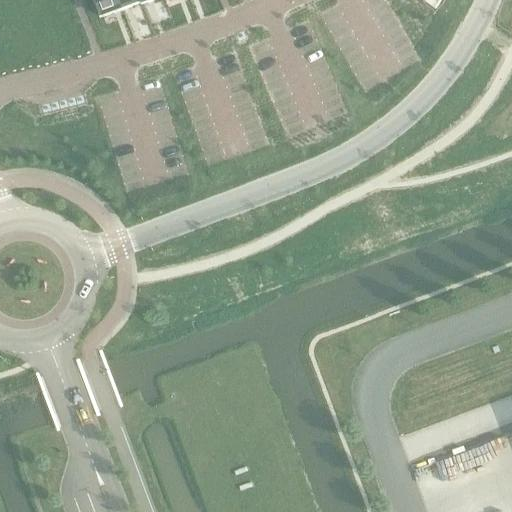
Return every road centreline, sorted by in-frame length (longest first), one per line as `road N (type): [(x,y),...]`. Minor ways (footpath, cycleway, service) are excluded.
road 1 (residential): [(490,0),(456,63),(367,142),(223,207),(82,256)]
road 2 (residential): [(290,0),(119,63),(0,92)]
road 3 (unclassified): [(391,455),(371,378),(393,356),(511,312)]
road 4 (unclassified): [(391,455),(511,410)]
road 5 (unclassified): [(90,454),(46,339)]
